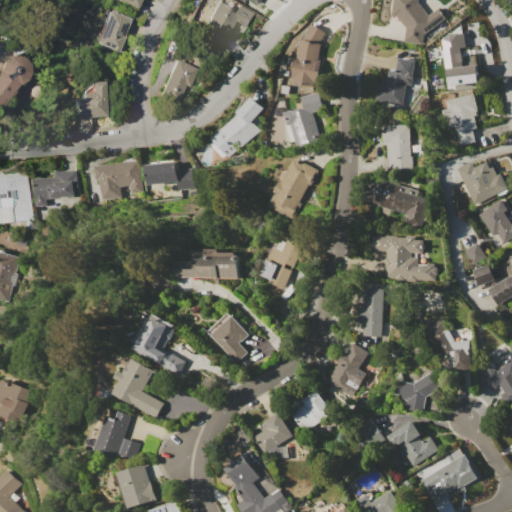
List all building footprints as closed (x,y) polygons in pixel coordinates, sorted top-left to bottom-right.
[(139,0),(136,8),(117,0),(139,0)] [(262,0),(258,8),(244,0),(262,0)] [(393,0),(418,0),(418,2),(429,15),(439,8),(446,18),(424,33),(422,44),(404,42),(407,28),(397,15),(391,14),(393,0)] [(217,1),(237,12),(241,5),(254,12),(246,27),(235,20),(219,48),(197,36),(217,1)] [(108,10),(129,18),(122,36),(123,36),(117,53),(109,50),(109,49),(95,43),(108,10)] [(320,42),(323,42),(320,59),(322,60),(318,87),(293,83),(298,55),(299,55),(302,39),(304,39),(312,25),(326,31),(320,42)] [(442,34),(465,31),(467,51),(462,52),(463,65),(478,64),(481,82),(448,86),(442,34)] [(0,72),(2,70),(2,67),(5,61),(9,58),(14,56),(20,56),(25,58),(29,63),(31,68),(31,74),(28,79),(24,83),(20,84),(15,90),(16,91),(12,96),(11,95),(0,110),(0,72)] [(377,96),(379,83),(383,84),(384,79),(388,79),(389,70),(397,71),(399,57),(416,60),(413,79),(412,85),(406,84),(404,100),(377,96)] [(175,58),(197,68),(189,87),(185,85),(175,106),(157,98),(175,58)] [(76,118),(74,99),(81,98),(80,92),(91,84),(91,81),(102,80),(106,116),(76,118)] [(305,107),(302,96),(319,92),(323,109),(312,112),(320,142),(296,148),(294,141),(289,142),(286,126),(288,125),(285,112),(305,107)] [(440,110),(447,108),(445,99),(475,93),(478,110),(477,111),(478,115),(475,115),(477,127),(473,128),(476,142),(457,146),(453,126),(443,128),(440,110)] [(251,122),(259,130),(228,157),(226,154),(222,158),(210,144),(214,141),(211,137),(238,113),(237,112),(251,96),(264,108),(251,122)] [(410,123),(411,155),(412,155),(412,171),(387,171),(387,142),(383,142),(383,124),(410,123)] [(294,159),(302,163),(303,162),(318,170),(291,218),(268,206),(294,159)] [(458,168),(473,162),(475,166),(488,160),(491,167),(495,166),(498,174),(502,172),(509,189),(474,204),(458,168)] [(96,165),(119,163),(119,162),(140,161),(142,191),(121,193),(121,197),(100,199),(99,178),(97,179),(96,165)] [(192,167),(195,188),(178,190),(177,180),(148,184),(145,165),(177,161),(178,169),(192,167)] [(33,178),(56,176),(55,171),(77,170),(79,196),(45,199),(45,205),(35,206),(33,178)] [(0,221),(30,220),(28,175),(0,175),(0,221)] [(379,205),(380,203),(368,199),(374,178),(388,182),(389,180),(419,190),(417,196),(429,200),(421,226),(403,221),(406,214),(379,205)] [(478,214),(502,198),(509,209),(504,212),(511,224),(511,239),(505,244),(497,233),(493,236),(478,214)] [(306,237),(293,266),(286,263),(284,267),(291,270),(282,288),(267,282),(269,279),(259,274),(272,246),(281,250),(291,230),(306,237)] [(372,234),(397,235),(397,236),(406,237),(406,236),(415,236),(415,239),(423,240),(423,251),(427,252),(427,262),(434,263),(433,281),(385,279),(386,250),(371,249),(372,234)] [(471,263),(485,258),(478,243),(464,248),(471,263)] [(0,251),(20,256),(8,302),(0,300),(0,251)] [(175,276),(176,260),(196,261),(196,254),(238,255),(237,278),(175,276)] [(503,258),(511,255),(511,296),(498,305),(488,288),(506,277),(508,276),(503,258)] [(472,269),(488,263),(494,279),(479,285),(472,269)] [(384,288),(381,337),(363,335),(364,322),(358,322),(360,306),(366,306),(367,287),(375,286),(384,288)] [(228,311),(249,334),(239,342),(248,352),(236,363),(207,331),(228,311)] [(155,315),(176,328),(164,347),(186,360),(178,374),(135,350),(155,315)] [(449,341),(447,318),(431,319),(436,372),(471,369),(468,339),(449,341)] [(368,352),(358,368),(366,373),(358,386),(349,381),(343,391),(327,381),(345,352),(347,353),(353,342),(368,352)] [(156,418),(113,393),(120,381),(115,378),(119,370),(124,373),(133,357),(155,370),(143,390),(164,402),(156,418)] [(511,360),(511,403),(508,406),(501,395),(504,393),(498,383),(495,388),(481,381),(489,366),(498,370),(511,360)] [(399,399),(399,394),(393,394),(396,379),(412,383),(434,370),(444,384),(426,396),(423,413),(403,409),(405,400),(399,399)] [(33,390),(3,378),(0,384),(0,415),(1,414),(21,422),(33,390)] [(290,413),(304,404),(301,399),(317,390),(332,414),(302,433),(290,413)] [(119,410),(132,415),(125,437),(140,442),(134,461),(119,456),(118,459),(96,452),(107,415),(116,418),(119,410)] [(279,411),(293,436),(264,453),(254,436),(263,430),(262,428),(266,425),(264,420),(279,411)] [(440,449),(413,466),(399,443),(393,446),(387,436),(413,420),(422,434),(420,435),(423,441),(431,436),(440,449)] [(226,468),(245,455),(260,477),(254,481),(265,497),(279,488),(293,509),(288,511),(242,511),(237,504),(244,499),(239,494),(243,491),(226,468)] [(421,480),(459,455),(464,463),(469,461),(479,476),(460,489),(458,486),(448,493),(449,495),(436,504),(421,480)] [(131,508),(121,472),(147,464),(152,481),(154,480),(159,499),(131,508)] [(0,511),(0,477),(8,469),(22,483),(10,496),(26,511),(0,511)] [(365,511),(357,499),(367,493),(372,502),(391,490),(399,502),(401,501),(408,511),(406,511),(365,511)] [(154,511),(154,510),(179,501),(183,511),(154,511)]
